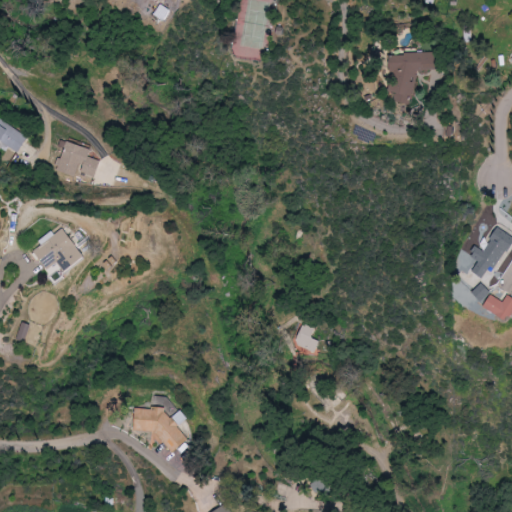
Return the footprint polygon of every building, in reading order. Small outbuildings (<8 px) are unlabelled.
[(165,21),(171,10),(162,5),(156,15),(165,21)] [(440,53),(391,54),(392,94),(416,94),(415,72),(440,71),(440,53)] [(0,145),(1,143),(20,153),(29,135),(0,120),(0,145)] [(56,170),(77,176),(78,172),(97,177),(102,160),(90,157),(92,149),(65,141),(56,170)] [(36,252),(49,269),(59,262),(67,273),(87,257),(65,228),(57,235),(54,231),(40,242),(44,246),(36,252)] [(474,271),(485,278),(492,266),(497,269),(511,246),(511,236),(500,228),(485,251),(478,246),(471,256),(480,262),(474,271)] [(493,293),(484,283),(473,293),(482,303),(493,293)] [(485,308),(510,319),(511,314),(511,297),(508,295),(506,301),(491,295),(485,308)] [(32,325),(24,322),(17,339),(25,342),(32,325)] [(318,340),(311,338),(313,330),(305,328),(300,345),(316,348),(318,340)] [(186,420),(167,418),(168,409),(138,407),(136,429),(164,432),(162,449),(183,451),(186,420)]
